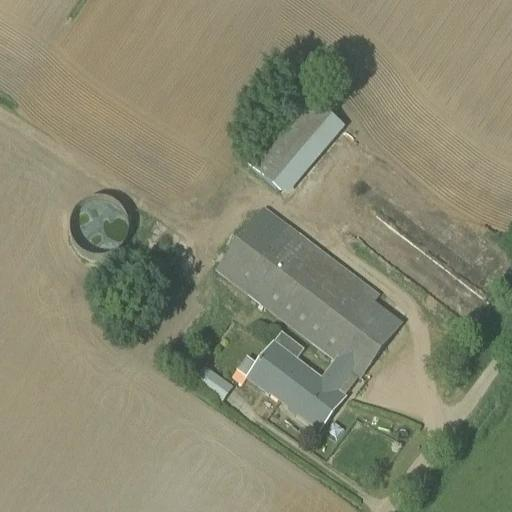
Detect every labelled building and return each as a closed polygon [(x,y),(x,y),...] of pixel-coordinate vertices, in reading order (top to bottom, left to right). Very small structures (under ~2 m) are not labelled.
[(285,191),(346,125),(310,92),(249,157),(285,191)] [(213,200),(228,181),(198,159),(184,178),(213,200)] [(384,192),(396,174),(378,161),(365,179),(384,192)] [(407,210),(480,268),(494,250),(422,192),(407,210)] [(103,203),(98,203),(93,204),(89,205),(84,207),(81,210),(77,214),(75,218),(73,222),(71,227),(71,232),(71,237),(72,241),(74,246),(77,250),(80,254),(84,256),(89,259),(93,260),(98,261),(103,261),(108,260),(113,258),(117,256),(121,252),(124,248),(126,244),(128,239),(129,235),(129,230),(128,225),(126,220),(124,216),(121,212),(117,208),(113,206),(108,204),(103,203)] [(306,371),(281,404),(320,433),(345,400),(338,395),(352,375),(359,381),(402,325),(374,304),(379,298),(265,212),(218,273),(336,363),(322,382),(306,371)] [(385,247),(402,262),(415,248),(398,233),(385,247)] [(281,404),(306,371),(296,363),(303,353),(282,336),(274,347),(274,346),(257,368),(247,361),(237,373),(262,392),(263,390),(281,404)] [(222,405),(233,390),(206,371),(195,386),(222,405)]
